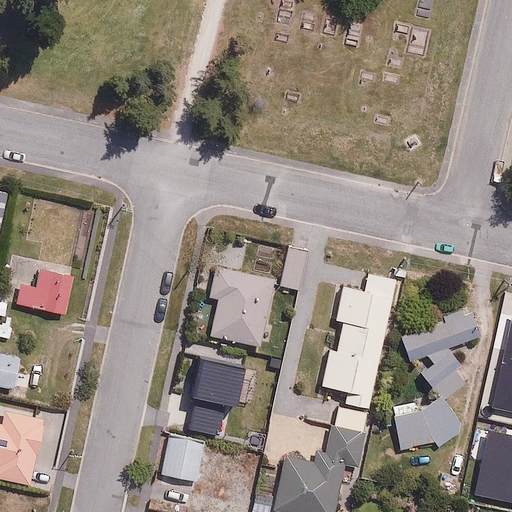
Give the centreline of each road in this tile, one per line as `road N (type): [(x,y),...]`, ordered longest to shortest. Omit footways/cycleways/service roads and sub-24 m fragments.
road 1 (residential): [(98,511),(172,170)]
road 2 (residential): [(461,231),(172,170)]
road 3 (residential): [(511,5),(461,231)]
road 4 (residential): [(172,170),(0,132)]
